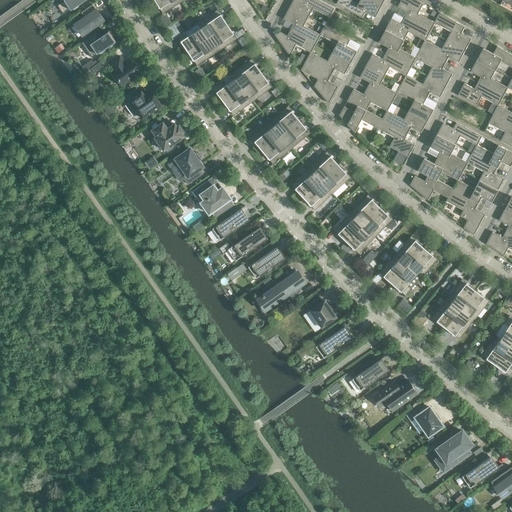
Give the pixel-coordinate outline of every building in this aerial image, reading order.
[(59,0),(61,3),(58,5),(64,14),(70,9),(71,10),(73,9),(74,10),(79,7),(78,5),(85,0),(59,0)] [(183,1),(182,0),(154,0),(163,14),(183,1)] [(304,0),(293,0),(290,7),(308,17),(313,8),(330,17),(334,8),(318,0),(306,0),(306,1),(304,0)] [(338,0),(336,4),(362,17),(365,12),(375,17),(381,5),(371,0),(360,0),(358,4),(350,0),(338,0)] [(408,12),(404,18),(430,32),(435,23),(434,23),(434,22),(418,14),(423,3),(416,0),(401,0),(398,7),(408,12)] [(81,12),(84,16),(85,18),(75,25),(82,35),(103,20),(92,4),(81,12)] [(264,6),(261,12),(266,15),(269,9),(264,6)] [(308,17),(290,7),(283,19),(293,24),(290,30),(316,44),(320,35),(320,34),(304,26),(308,17)] [(218,10),(197,23),(207,38),(227,24),(218,10)] [(439,12),(434,22),(434,23),(435,23),(451,32),(446,40),(465,50),(471,39),(461,33),(465,27),(452,20),(439,12)] [(430,32),(404,18),(401,24),(391,18),(385,30),(404,40),(408,31),(425,40),(430,32)] [(207,38),(197,23),(177,37),(187,51),(207,38)] [(237,39),(227,24),(207,38),(217,52),(237,39)] [(325,26),(320,34),(320,35),(337,44),(332,52),(351,62),(357,51),(347,45),(350,39),(325,26)] [(106,33),(101,36),(99,38),(95,33),(82,43),(92,58),(99,53),(100,54),(105,51),(104,49),(115,41),(112,36),(113,35),(110,30),(106,33)] [(316,44),(290,30),(287,36),(277,31),(275,35),(281,43),(286,50),(290,56),(296,45),(310,52),(311,52),(316,44)] [(404,40),(385,30),(379,42),(389,47),(386,53),(411,67),(416,58),(415,58),(416,58),(415,58),(399,49),(404,40)] [(217,52),(207,38),(187,51),(197,66),(217,52)] [(425,40),(420,49),(446,63),(449,57),(459,62),(465,50),(446,40),(442,49),(425,40)] [(54,49),(54,50),(57,54),(64,49),(60,44),(54,49)] [(483,48),(477,60),(496,70),(500,61),(511,67),(511,55),(509,54),(497,46),(493,53),(483,48)] [(446,63),(420,49),(415,58),(416,58),(415,58),(416,58),(432,67),(427,76),(446,86),(452,74),(442,68),(446,63)] [(311,52),(310,52),(306,61),(331,75),(334,69),(344,74),(351,62),(332,52),(327,61),(311,52)] [(411,67),(386,53),(382,59),(372,54),(366,65),(385,75),(389,67),(406,75),(406,76),(406,75),(406,76),(411,67)] [(120,56),(109,64),(115,71),(112,73),(122,86),(139,73),(130,60),(129,61),(129,60),(125,63),(120,56)] [(232,73),(235,78),(243,87),(262,73),(251,59),(232,73)] [(496,70),(477,60),(471,72),(481,77),(477,83),(503,97),(508,88),(507,88),(507,87),(491,79),(496,70)] [(91,68),(94,73),(104,66),(101,61),(91,68)] [(331,75),(306,61),(301,70),(318,79),(314,86),(321,95),(329,103),(338,86),(328,81),(331,75)] [(385,75),(366,65),(360,77),(370,82),(367,88),(392,102),(397,93),(396,93),(380,84),(385,75)] [(272,87),(262,73),(243,87),(253,101),(272,87)] [(406,76),(406,75),(401,84),(427,98),(430,92),(440,97),(446,86),(427,76),(423,84),(406,76),(406,75),(406,76)] [(243,87),(235,78),(223,87),(220,83),(213,88),(223,102),(243,87)] [(503,97),(477,83),(474,89),(464,83),(458,95),(477,105),(481,96),(498,105),(503,97)] [(427,98),(401,84),(396,93),(397,93),(413,102),(409,111),(427,121),(433,109),(423,104),(427,98)] [(253,101),(243,87),(223,102),(234,116),(253,101)] [(133,116),(138,113),(139,113),(142,118),(142,119),(143,118),(148,115),(155,110),(156,109),(161,106),(161,105),(159,102),(158,101),(156,98),(156,97),(154,95),(153,94),(152,94),(153,94),(147,99),(145,96),(141,91),(139,93),(136,88),(122,98),(125,103),(124,103),(133,116)] [(392,102),(367,88),(363,94),(353,89),(347,101),(357,106),(366,111),(366,110),(371,102),(387,111),(388,111),(392,102)] [(105,107),(104,108),(107,113),(113,109),(110,104),(105,107)] [(498,105),(493,114),(511,123),(511,112),(498,105)] [(288,106),(269,122),(280,135),(299,120),(288,106)] [(357,106),(354,112),(344,107),(339,115),(347,124),(355,132),(361,120),(378,128),(382,120),(382,119),(366,110),(366,111),(357,106)] [(387,111),(382,119),(382,120),(408,133),(411,127),(421,132),(427,121),(409,111),(404,120),(388,111),(387,111)] [(511,123),(493,114),(488,123),(505,132),(500,140),(511,146),(511,123)] [(310,133),(299,120),(280,135),(292,149),(310,133)] [(408,133),(382,120),(378,128),(394,137),(389,146),(408,156),(415,144),(405,139),(408,133)] [(173,146),(173,145),(172,144),(183,136),(181,133),(183,132),(179,125),(177,127),(175,124),(171,126),(170,125),(171,127),(167,129),(163,122),(152,130),(157,137),(155,138),(164,150),(165,149),(167,151),(173,146)] [(280,135),(269,122),(251,137),(262,151),(280,135)] [(443,123),(437,135),(455,145),(460,136),(476,145),(477,145),(482,136),(456,122),(453,128),(443,123)] [(292,149),(280,135),(262,151),(273,164),(292,149)] [(455,145),(437,135),(430,146),(440,152),(437,158),(463,171),(468,163),(467,163),(467,162),(451,153),(455,145)] [(477,145),(476,145),(472,153),(497,167),(500,161),(510,167),(511,163),(511,152),(498,145),(493,154),(477,145)] [(176,159),(168,165),(180,182),(184,179),(188,185),(202,174),(199,169),(203,167),(199,161),(201,160),(202,160),(196,152),(194,154),(190,149),(176,159)] [(327,152),(309,168),(321,181),(338,164),(327,152)] [(497,167),(472,153),(467,162),(467,163),(468,163),(484,171),(479,180),(498,190),(504,178),(494,173),(497,167)] [(463,171),(437,158),(434,164),(424,158),(418,170),(428,176),(428,175),(437,180),(441,171),(457,180),(458,180),(463,171)] [(350,177),(338,164),(321,181),(333,194),(350,177)] [(321,181),(309,168),(291,185),(303,197),(321,181)] [(428,175),(428,176),(425,181),(415,176),(410,185),(421,194),(428,200),(434,190),(448,198),(453,189),(453,188),(437,180),(428,175)] [(213,211),(216,216),(232,204),(229,200),(231,198),(223,187),(220,190),(217,186),(218,184),(214,178),(197,190),(205,200),(202,203),(209,214),(213,211)] [(458,180),(457,180),(453,188),(453,189),(478,202),(482,196),(492,202),(498,190),(479,180),(475,189),(458,180)] [(333,194),(321,181),(303,197),(315,210),(333,194)] [(478,202),(453,189),(448,198),(446,201),(463,210),(460,216),(468,220),(463,228),(474,235),(485,214),(475,208),(478,202)] [(367,195),(351,212),(363,224),(380,207),(367,195)] [(241,210),(242,209),(246,207),(245,206),(225,220),(223,217),(222,218),(224,221),(212,228),(220,240),(242,224),(248,220),(241,210)] [(392,219),(380,207),(363,224),(376,237),(392,219)] [(511,212),(505,208),(499,220),(509,226),(506,231),(511,234),(511,212)] [(400,211),(395,216),(399,220),(404,215),(400,212),(400,211)] [(363,224),(351,212),(334,230),(346,242),(363,224)] [(376,237),(363,224),(346,242),(359,254),(376,237)] [(265,240),(258,230),(263,227),(262,225),(242,240),(240,237),(239,238),(241,240),(226,251),(234,262),(259,244),(265,240)] [(511,234),(506,231),(502,237),(492,232),(486,244),(495,250),(504,256),(508,248),(511,249),(511,234)] [(411,236),(395,254),(408,266),(424,248),(411,236)] [(221,247),(220,248),(223,252),(229,248),(226,244),(221,247)] [(275,250),(276,249),(280,246),(279,245),(259,259),(257,257),(256,258),(258,260),(247,268),(255,279),(277,264),(282,260),(275,250)] [(437,259),(424,248),(408,266),(421,277),(437,259)] [(408,266),(395,254),(379,273),(392,284),(408,266)] [(364,259),(363,260),(367,264),(371,260),(367,256),(364,259)] [(241,264),(229,272),(233,278),(246,269),(242,264),(241,264)] [(421,277),(408,266),(392,284),(405,296),(421,277)] [(290,277),(289,275),(286,272),(264,287),(265,288),(265,287),(268,292),(262,296),(270,307),(278,301),(281,305),(280,305),(281,306),(300,292),(299,292),(296,288),(305,282),(297,271),(290,277)] [(462,279),(447,299),(460,309),(475,290),(462,279)] [(489,301),(475,290),(460,309),(474,320),(489,301)] [(320,296),(308,304),(312,309),(310,311),(322,327),(336,317),(325,300),(323,301),(320,296)] [(403,299),(398,305),(406,312),(412,306),(403,299)] [(460,309),(447,299),(432,318),(446,328),(460,309)] [(474,320),(460,309),(446,328),(459,339),(474,320)] [(421,310),(418,314),(423,318),(426,314),(421,310)] [(508,326),(500,339),(510,346),(511,341),(511,317),(509,316),(504,323),(508,326)] [(324,358),(346,342),(351,338),(344,328),(349,325),(348,323),(328,338),(326,335),(325,336),(327,338),(316,346),(324,358)] [(481,355),(496,365),(510,346),(500,339),(495,336),(481,355)] [(299,351),(298,352),(302,357),(309,352),(305,346),(299,351)] [(511,372),(511,347),(510,346),(496,365),(510,375),(511,372)] [(374,363),(352,379),(360,390),(372,382),(373,385),(374,384),(373,382),(393,367),(392,366),(387,370),(380,360),(374,363)] [(393,411),(417,393),(408,380),(398,387),(396,387),(395,388),(392,384),(394,382),(394,381),(373,396),(380,407),(387,402),(393,411)] [(337,382),(327,389),(331,395),(341,388),(337,382)] [(511,389),(509,387),(502,397),(509,401),(511,397),(511,389)] [(421,413),(420,412),(417,408),(407,416),(411,421),(416,417),(429,435),(442,425),(429,407),(421,413)] [(466,447),(473,442),(474,442),(474,441),(470,443),(468,441),(470,440),(464,431),(456,437),(455,435),(443,443),(444,445),(437,450),(449,467),(443,472),(470,453),(466,447)] [(474,452),(473,453),(476,457),(483,452),(480,448),(474,452)] [(502,464),(498,466),(497,467),(490,457),(484,461),(462,476),(470,488),(481,480),(483,482),(484,482),(482,479),(503,465),(502,464)] [(511,466),(491,482),(494,486),(502,497),(511,490),(511,466)] [(455,500),(455,501),(458,504),(463,500),(460,496),(455,500)] [(499,500),(491,506),(494,510),(502,504),(500,500),(499,500)]
